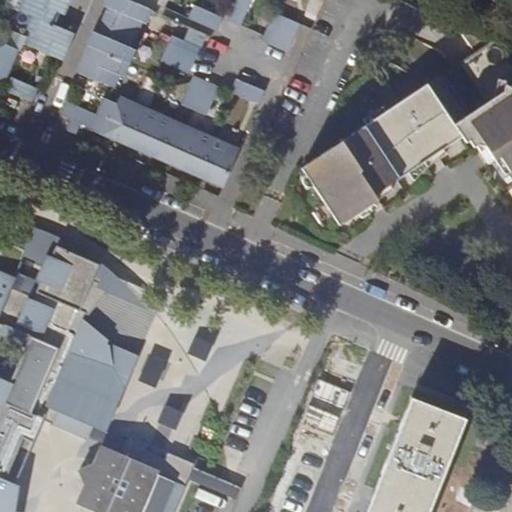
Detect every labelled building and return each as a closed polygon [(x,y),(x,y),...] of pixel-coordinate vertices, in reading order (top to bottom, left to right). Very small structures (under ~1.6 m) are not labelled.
[(59,0),(22,0),(18,10),(37,19),(54,26),(60,12),(55,10),(59,0)] [(108,8),(102,21),(137,35),(148,9),(126,0),(116,0),(112,9),(108,8)] [(251,0),(236,0),(235,4),(228,19),(241,25),(251,0)] [(189,20),(217,31),(222,18),(195,6),(189,20)] [(262,42),(275,47),(286,19),(273,13),(262,42)] [(63,31),(54,26),(37,19),(26,43),(26,46),(60,60),(68,43),(60,39),(63,31)] [(286,19),(275,47),(287,52),(300,24),(286,19)] [(96,49),(100,51),(126,62),(130,64),(135,50),(131,49),(137,35),(102,21),(96,35),(101,38),(96,49)] [(0,34),(0,80),(6,83),(19,50),(6,44),(9,38),(0,34)] [(166,48),(193,60),(199,47),(172,35),(166,48)] [(188,73),(193,60),(166,48),(161,62),(188,73)] [(126,62),(100,51),(97,60),(88,56),(80,75),(115,90),(126,62)] [(181,104),(193,110),(206,81),(193,76),(181,104)] [(5,92),(33,104),(40,90),(11,78),(5,92)] [(265,90),(236,79),(231,93),(259,105),(265,90)] [(511,80),(504,87),(496,86),(495,92),(445,125),(455,139),(452,141),(457,148),(462,145),(468,153),(474,150),(482,151),(487,148),(511,184),(511,80)] [(206,81),(193,110),(207,115),(219,87),(206,81)] [(445,125),(418,86),(296,170),(298,174),(296,177),(296,183),(298,187),(304,190),(309,191),(330,224),(452,141),(455,139),(445,125)] [(118,138),(132,106),(134,102),(121,97),(118,105),(103,99),(90,130),(117,142),(118,138)] [(81,124),(88,127),(94,113),(68,103),(63,116),(73,120),(81,124)] [(147,146),(160,114),(147,108),(145,112),(132,106),(118,138),(137,147),(139,142),(147,146)] [(153,154),(171,161),(185,129),(172,124),(173,120),(160,114),(147,146),(155,149),(153,154)] [(76,136),(81,124),(73,120),(68,132),(76,136)] [(199,168),(213,137),(200,131),(198,135),(185,129),(171,161),(189,168),(191,164),(199,168)] [(226,143),(213,137),(199,168),(209,172),(207,177),(224,185),(238,153),(224,147),(226,143)] [(98,269),(99,265),(69,251),(67,254),(65,253),(66,250),(56,246),(40,282),(17,272),(26,251),(0,239),(0,511),(7,511),(10,500),(0,495),(0,490),(23,438),(33,443),(43,420),(88,437),(92,426),(105,431),(112,415),(110,408),(117,405),(138,356),(109,343),(108,345),(106,344),(108,341),(82,320),(85,313),(88,315),(115,283),(98,269)] [(421,511),(459,418),(406,398),(360,511),(421,511)] [(172,435),(182,409),(168,404),(158,430),(172,435)] [(120,454),(101,446),(92,464),(79,470),(84,484),(75,502),(95,510),(95,511),(173,511),(179,498),(175,496),(179,486),(184,486),(193,464),(168,453),(162,459),(146,451),(148,444),(128,436),(120,454)]
